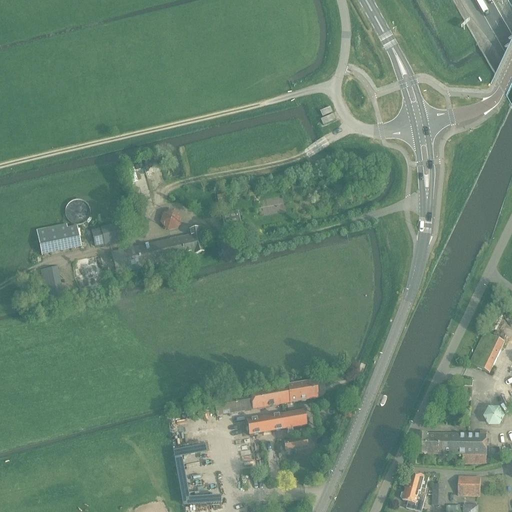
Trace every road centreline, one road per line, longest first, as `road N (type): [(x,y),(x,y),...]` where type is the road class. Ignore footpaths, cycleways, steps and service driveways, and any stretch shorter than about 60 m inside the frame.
road 1 (secondary): [(319,511),(408,299),(427,189)]
road 2 (track): [(0,461),(113,432),(130,438),(146,460),(159,511)]
road 3 (unclassified): [(414,126),(371,131),(338,108),(347,30),(341,0)]
road 4 (residential): [(396,461),(447,473),(510,470),(511,477)]
